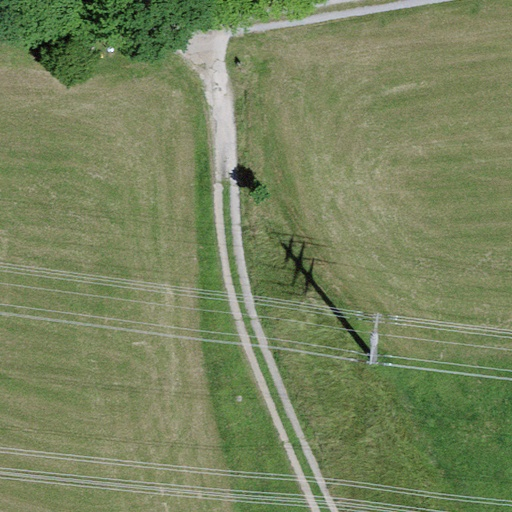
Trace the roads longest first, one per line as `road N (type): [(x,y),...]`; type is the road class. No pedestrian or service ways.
road 1 (track): [(330,511),(228,268),(231,130),(202,48)]
road 2 (track): [(202,48),(470,0)]
road 3 (track): [(0,38),(202,48)]
